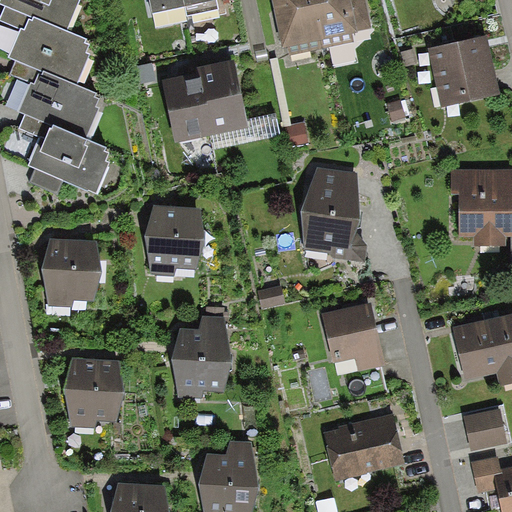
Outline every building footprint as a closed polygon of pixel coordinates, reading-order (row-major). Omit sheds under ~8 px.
[(1,0),(0,4),(0,5),(5,8),(0,19),(0,20),(21,30),(25,32),(29,22),(32,24),(34,20),(67,34),(80,5),(76,3),(77,0),(1,0)] [(149,0),(153,17),(186,10),(183,0),(149,0)] [(183,0),(186,10),(216,4),(215,0),(183,0)] [(290,56),(323,50),(312,0),(271,0),(283,51),(289,50),(290,56)] [(312,0),(323,50),(354,43),(352,37),(357,36),(357,33),(371,30),(364,0),(312,0)] [(21,30),(9,59),(17,63),(11,75),(31,85),(35,87),(39,77),(43,78),(44,75),(77,89),(91,59),(86,57),(90,49),(84,47),(86,43),(67,34),(34,20),(32,24),(29,22),(25,32),(21,30)] [(488,38),(430,51),(443,111),(501,98),(488,38)] [(198,77),(211,140),(248,132),(234,65),(198,73),(198,77)] [(31,85),(19,113),(26,117),(20,130),(41,140),(47,143),(51,134),(53,134),(54,131),(87,145),(101,112),(97,110),(100,103),(96,101),(97,98),(77,89),(44,75),(43,78),(39,77),(35,87),(31,85)] [(164,84),(176,147),(211,140),(198,77),(164,84)] [(41,140),(29,167),(36,171),(30,184),(57,196),(63,183),(95,197),(108,167),(105,166),(108,158),(103,155),(104,152),(87,145),(54,131),(53,134),(51,134),(47,143),(41,140)] [(357,176),(317,172),(307,252),(329,255),(333,259),(366,264),(368,250),(358,235),(350,234),(357,176)] [(511,280),(511,172),(451,173),(452,198),(459,198),(459,240),(475,240),(475,249),(505,249),(505,240),(511,240),(511,281),(511,280)] [(201,214),(156,211),(151,277),(175,278),(176,269),(197,271),(201,214)] [(98,244),(51,241),(47,308),(72,310),(73,303),(93,304),(98,244)] [(370,308),(324,318),(334,365),(355,361),(358,372),(383,367),(370,308)] [(200,335),(178,334),(176,399),(203,400),(203,393),(224,394),(226,318),(200,318),(200,335)] [(511,319),(455,332),(466,383),(495,376),(498,388),(511,384),(511,319)] [(120,364),(73,361),(69,427),(95,429),(95,422),(116,424),(120,364)] [(501,405),(465,413),(472,447),(508,439),(501,405)] [(393,419),(326,434),(337,482),(404,467),(393,419)] [(228,458),(206,457),(203,511),(246,511),(250,445),(229,444),(228,458)] [(511,511),(511,463),(501,465),(499,453),(470,458),(477,493),(497,489),(501,511),(511,511)] [(164,511),(165,491),(119,489),(117,511),(164,511)]
